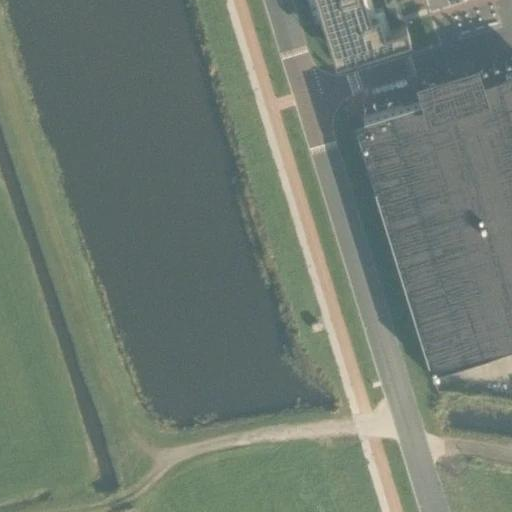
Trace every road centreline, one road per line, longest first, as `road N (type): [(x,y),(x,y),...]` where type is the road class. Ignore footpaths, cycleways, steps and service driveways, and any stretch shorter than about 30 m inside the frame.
road 1 (tertiary): [(306,97),(434,511)]
road 2 (unclassified): [(306,97),(511,35)]
